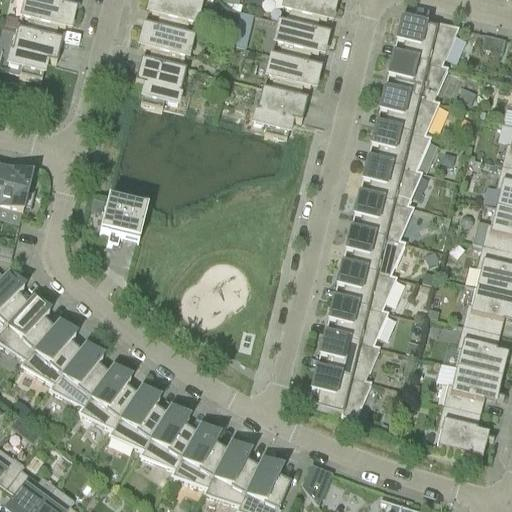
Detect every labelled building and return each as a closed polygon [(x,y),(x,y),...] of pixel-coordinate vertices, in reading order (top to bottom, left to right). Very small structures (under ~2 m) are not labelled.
[(15,34),(60,45),(61,45),(54,43),(57,31),(63,33),(65,26),(69,27),(73,13),(75,14),(75,13),(23,0),(23,1),(24,1),(23,23),(26,24),(23,36),(15,34)] [(23,0),(22,0),(23,0),(75,13),(75,12),(62,9),(64,0),(32,0),(32,2),(23,0)] [(157,20),(154,32),(184,40),(184,39),(187,28),(190,28),(199,8),(201,9),(201,7),(200,7),(193,5),(193,6),(168,0),(150,0),(148,10),(152,11),(150,18),(157,20)] [(222,0),(221,5),(235,9),(237,0),(222,0)] [(288,16),(285,28),(314,35),(317,23),(324,25),(326,18),(331,19),(334,5),(336,6),(336,5),(318,0),(285,0),(284,15),(288,16)] [(238,18),(230,51),(242,54),(250,20),(238,18)] [(401,49),(398,62),(440,73),(457,34),(435,28),(434,33),(398,25),(398,26),(399,26),(394,48),(401,49)] [(279,50),(276,62),(306,69),(309,57),(316,59),(318,51),(322,53),(326,39),(328,40),(328,38),(314,35),(285,28),(276,26),(276,27),(277,27),(276,49),(279,50)] [(149,54),(146,65),(146,66),(176,74),(176,73),(179,61),(182,62),(191,42),(193,43),(193,41),(184,39),(184,40),(154,32),(141,28),(141,30),(143,30),(139,44),(144,45),(142,52),(149,54)] [(60,45),(15,34),(7,69),(20,72),(18,80),(40,86),(45,66),(55,69),(60,45)] [(479,54),(490,57),(493,43),(483,40),(479,54)] [(493,43),(490,57),(500,59),(504,45),(493,43)] [(271,84),(268,95),(268,96),(299,103),(302,91),(308,93),(310,85),(315,87),(318,73),(320,73),(320,72),(306,69),(276,62),(268,59),(267,61),(269,61),(268,83),(271,84)] [(393,84),(390,97),(431,108),(446,74),(440,73),(398,62),(389,60),(389,61),(391,61),(386,82),(393,84)] [(146,66),(146,65),(139,64),(133,88),(143,90),(139,110),(161,115),(162,111),(163,107),(176,110),(184,75),(176,73),(176,74),(146,66)] [(268,96),(268,95),(260,93),(252,129),(265,132),(264,137),(263,140),(285,145),(290,126),(300,128),(305,104),(299,103),(268,96)] [(384,119),(381,132),(422,142),(437,109),(431,108),(390,97),(381,95),(381,96),(382,96),(377,117),(384,119)] [(376,154),(373,167),(414,177),(429,144),(422,142),(381,132),(372,130),(372,131),(374,131),(368,152),(376,154)] [(505,150),(500,172),(511,174),(511,138),(509,151),(505,150)] [(367,189),(364,202),(405,212),(420,179),(414,177),(373,167),(364,165),(363,166),(365,166),(360,187),(367,189)] [(498,194),(494,213),(511,217),(511,174),(500,172),(495,193),(498,194)] [(6,174),(0,199),(0,213),(21,218),(23,211),(28,213),(28,214),(29,215),(33,197),(32,196),(32,198),(26,197),(30,181),(7,175),(7,174),(6,174)] [(359,224),(356,237),(355,237),(396,247),(411,214),(405,212),(364,202),(355,200),(355,201),(357,201),(351,222),(359,224)] [(91,205),(88,216),(102,220),(104,213),(105,209),(91,205)] [(102,220),(98,239),(107,241),(105,249),(116,251),(118,244),(137,248),(142,227),(145,215),(106,205),(106,206),(105,209),(104,213),(102,220)] [(475,228),(470,250),(480,253),(480,252),(511,259),(511,217),(494,213),(489,232),(475,228)] [(460,224),(459,228),(461,232),(465,233),(469,230),(470,226),(468,222),(463,221),(460,224)] [(347,272),(388,282),(403,249),(396,247),(355,237),(356,237),(347,235),(346,236),(348,236),(343,257),(350,259),(347,272)] [(0,262),(10,265),(12,254),(0,251),(0,262)] [(479,274),(474,293),(511,301),(511,281),(511,279),(511,259),(480,252),(480,253),(475,274),(479,274)] [(342,294),(339,307),(338,307),(380,317),(394,284),(388,282),(347,272),(338,270),(338,271),(340,271),(334,292),(342,294)] [(0,336),(32,302),(25,309),(16,300),(22,295),(6,280),(8,278),(7,277),(1,283),(0,284),(0,336)] [(421,283),(420,288),(430,291),(433,281),(427,279),(421,283)] [(466,310),(461,332),(498,341),(502,326),(501,326),(502,320),(511,322),(511,301),(474,293),(470,311),(466,310)] [(18,370),(20,371),(58,326),(57,326),(51,333),(42,325),(47,319),(31,304),(33,303),(32,302),(0,336),(0,350),(23,365),(18,370)] [(333,329),(330,342),(371,352),(386,319),(380,317),(338,307),(339,307),(330,305),(329,306),(331,306),(326,327),(333,329)] [(427,315),(426,322),(435,325),(437,318),(430,316),(429,316),(427,315)] [(58,326),(20,371),(52,390),(84,349),(78,356),(68,348),(73,343),(67,337),(57,328),(58,327),(58,326)] [(459,355),(455,373),(500,384),(505,364),(492,361),(493,355),(494,356),(498,341),(461,332),(455,354),(459,355)] [(325,364),(322,377),(321,377),(363,387),(378,354),(371,352),(330,342),(321,339),(321,341),(322,341),(317,362),(325,364)] [(406,342),(402,358),(412,360),(416,344),(406,342)] [(52,390),(48,395),(75,410),(78,411),(81,413),(106,378),(96,371),(97,369),(100,366),(100,365),(99,364),(94,360),(83,351),(85,350),(84,349),(52,390)] [(105,439),(107,440),(134,400),(134,399),(124,392),(128,386),(111,373),(112,372),(111,371),(77,418),(109,434),(105,439)] [(447,390),(441,412),(478,421),(482,406),(481,406),(482,400),(501,405),(502,403),(495,402),(500,384),(455,373),(450,391),(447,390)] [(321,377),(322,377),(313,374),(312,376),(314,376),(309,397),(316,399),(313,413),(339,419),(339,422),(352,428),(369,389),(363,387),(321,377)] [(409,390),(406,403),(414,405),(417,392),(409,390)] [(136,460),(137,461),(140,456),(141,456),(164,420),(163,419),(153,413),(157,406),(139,394),(141,392),(139,392),(134,399),(134,400),(107,440),(140,455),(136,460)] [(15,406),(8,415),(22,425),(29,416),(15,406)] [(167,480),(169,481),(172,476),(173,476),(194,438),(193,438),(183,432),(187,425),(168,414),(169,412),(168,411),(163,419),(164,420),(141,456),(140,456),(137,461),(171,474),(167,480)] [(478,421),(441,412),(436,433),(440,434),(435,452),(432,451),(431,452),(480,464),(485,445),(491,447),(492,446),(473,441),(474,435),(475,435),(478,421)] [(204,494),(205,494),(224,456),(213,450),(217,443),(210,439),(198,432),(199,431),(198,430),(193,438),(194,438),(173,476),(172,476),(169,481),(204,494)] [(235,511),(236,511),(237,511),(238,511),(256,472),(255,472),(245,467),(246,464),(248,460),(229,450),(230,448),(229,447),(224,456),(205,494),(204,494),(201,499),(236,510),(235,511)] [(0,494),(4,497),(19,476),(22,472),(11,464),(10,465),(0,457),(0,494)] [(237,511),(236,511),(277,511),(289,488),(276,482),(280,475),(260,466),(261,464),(260,464),(255,472),(256,472),(238,511),(237,511)] [(309,470),(300,492),(314,509),(316,511),(330,479),(327,478),(309,470)] [(13,504),(7,511),(40,511),(44,507),(31,497),(36,489),(19,476),(4,497),(13,504)] [(40,511),(68,511),(72,507),(54,494),(44,507),(40,511)]
